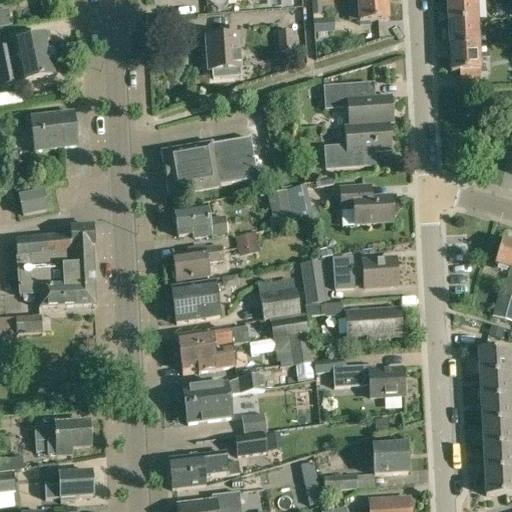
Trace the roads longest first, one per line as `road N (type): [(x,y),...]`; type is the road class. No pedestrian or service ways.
road 1 (tertiary): [(138,511),(110,0)]
road 2 (residential): [(445,511),(428,189)]
road 3 (residential): [(428,189),(416,0)]
